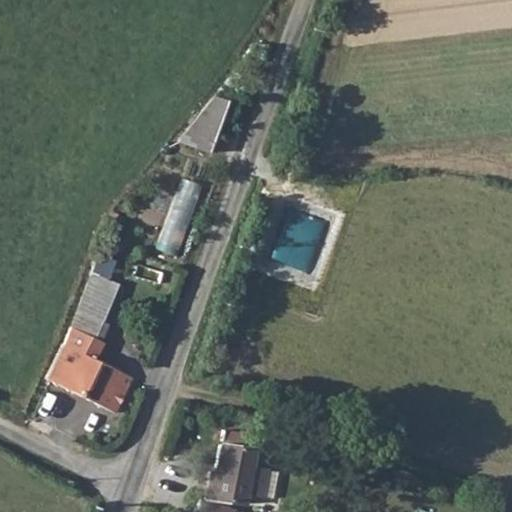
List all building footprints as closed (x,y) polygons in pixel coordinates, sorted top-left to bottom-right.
[(212,101),(176,142),(209,155),(228,106),(212,101)] [(159,248),(180,256),(206,185),(185,177),(159,248)] [(93,276),(65,347),(87,356),(94,338),(99,340),(120,286),(93,276)] [(87,356),(65,347),(49,382),(117,412),(131,376),(87,356)] [(217,436),(203,504),(231,511),(238,511),(241,503),(266,508),(272,482),(246,475),(253,443),(217,436)]
